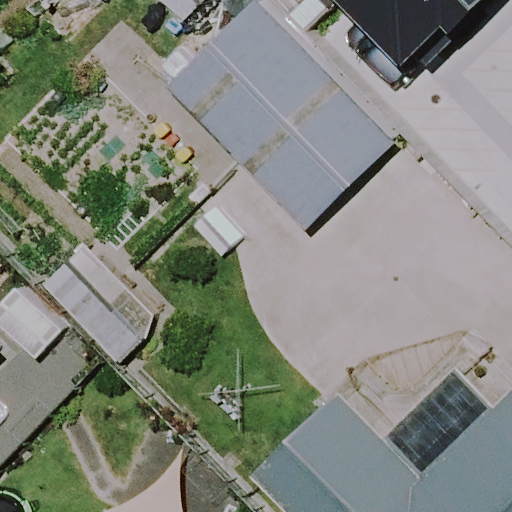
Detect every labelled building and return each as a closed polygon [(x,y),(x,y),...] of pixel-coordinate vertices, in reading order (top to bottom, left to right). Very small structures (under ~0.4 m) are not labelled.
[(155,0),(179,25),(206,0),(155,0)] [(407,143),(273,0),(256,0),(168,81),(308,233),(407,143)] [(273,0),(407,143),(436,175),(511,105),(511,80),(438,0),(273,0)] [(158,315),(85,244),(42,288),(115,358),(158,315)] [(511,511),(511,405),(486,432),(442,389),(387,445),(339,398),(259,479),(292,511),(511,511)]
